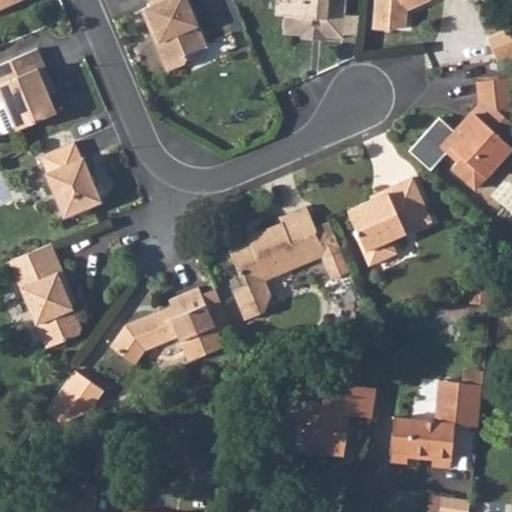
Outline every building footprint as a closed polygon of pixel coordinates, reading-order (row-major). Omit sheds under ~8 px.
[(0,0),(0,8),(20,0),(0,0)] [(149,23),(155,39),(149,41),(162,71),(186,61),(187,52),(207,44),(187,0),(147,0),(150,5),(135,11),(142,25),(149,23)] [(343,0),(272,0),(272,12),(282,12),(281,30),(302,33),(314,24),(318,25),(320,31),(324,34),(339,36),(340,32),(342,13),(343,0)] [(373,0),(371,27),(388,28),(388,24),(403,26),(404,11),(429,0),(373,0)] [(357,15),(342,13),(340,32),(356,33),(357,15)] [(511,23),(486,36),(496,58),(511,56),(511,23)] [(36,46),(0,60),(0,100),(0,101),(0,132),(12,128),(12,129),(53,112),(41,84),(46,82),(38,65),(44,63),(36,46)] [(456,129),(451,126),(437,141),(453,157),(447,163),(472,184),(490,167),(490,157),(507,140),(511,142),(511,122),(505,116),(511,110),(511,78),(511,75),(479,78),(480,104),(456,129)] [(43,175),(61,217),(70,214),(77,217),(92,211),(94,205),(103,201),(84,158),(80,159),(73,145),(42,158),(49,174),(43,175)] [(356,227),(350,230),(366,264),(395,252),(391,240),(407,234),(403,226),(429,215),(412,174),(386,185),(389,194),(372,201),(370,198),(347,208),(356,227)] [(372,201),(389,194),(386,185),(367,192),(370,198),(372,201)] [(351,272),(330,221),(316,227),(307,206),(280,218),(282,223),(258,233),(260,238),(230,250),(245,286),(233,291),(245,320),(265,312),(272,296),(265,280),(322,256),(332,280),(351,272)] [(82,333),(72,310),(66,296),(73,293),(51,243),(10,261),(47,348),(82,333)] [(168,302),(171,310),(123,331),(110,350),(134,367),(146,351),(178,337),(188,360),(223,344),(217,329),(202,295),(199,289),(168,302)] [(230,325),(215,289),(202,295),(217,329),(230,325)] [(78,308),(73,293),(66,296),(72,310),(78,308)] [(484,383),(443,379),(438,415),(399,412),(395,461),(411,464),(412,457),(435,460),(434,466),(454,467),(459,420),(480,422),(484,383)] [(349,380),(348,389),(312,384),(310,393),(304,397),(299,420),(307,427),(305,440),(329,445),(328,451),(346,454),(351,428),(344,427),(347,410),(374,413),(378,385),(349,380)] [(143,418),(122,426),(117,467),(134,469),(143,418)] [(117,467),(122,426),(102,435),(97,472),(116,474),(117,467)] [(91,511),(97,476),(67,470),(59,511),(53,511),(50,511),(38,490),(3,511),(0,511),(91,511)] [(469,511),(471,499),(446,496),(444,511),(469,511)] [(197,511),(198,509),(130,499),(127,511),(197,511)]
